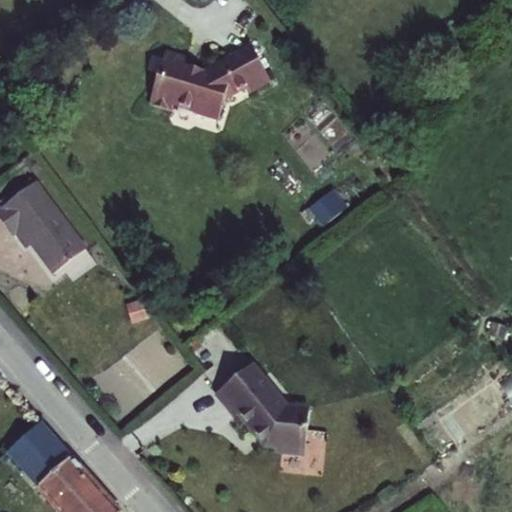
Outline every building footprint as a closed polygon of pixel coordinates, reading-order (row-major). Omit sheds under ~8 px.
[(186,56),(188,49),(167,42),(150,97),(172,104),(175,96),(196,103),(195,107),(218,113),(225,91),(245,80),(252,77),(255,84),(271,76),(252,40),(208,63),(186,56)] [(252,77),(245,80),(249,87),(255,84),(252,77)] [(20,128),(7,140),(20,155),(34,144),(20,128)] [(38,177),(0,206),(0,207),(17,229),(24,223),(58,267),(90,243),(38,177)] [(326,227),(351,205),(337,190),(312,212),(326,227)] [(244,368),(222,386),(241,410),(244,407),(270,439),(280,440),(280,444),(309,447),(314,402),(292,399),(258,357),(253,361),(244,368)] [(46,416),(12,446),(33,469),(51,454),(68,440),(53,424),(46,416)] [(68,440),(51,454),(33,469),(70,510),(71,511),(114,511),(125,503),(68,440)]
